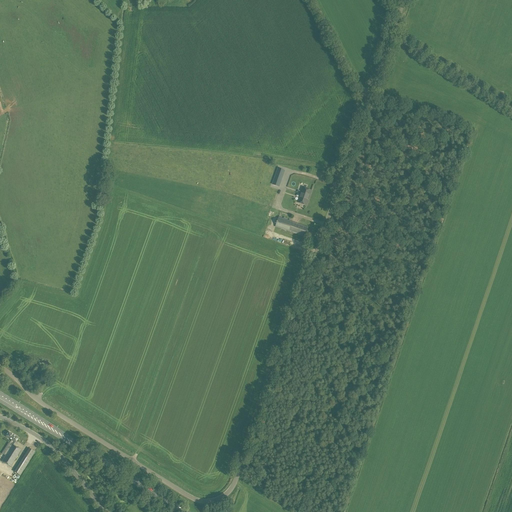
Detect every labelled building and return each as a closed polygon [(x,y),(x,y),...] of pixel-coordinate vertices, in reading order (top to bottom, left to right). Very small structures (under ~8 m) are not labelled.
[(278,168),(272,184),(275,185),(281,170),(278,168)] [(303,188),(300,195),(297,202),(306,206),(312,191),(303,188)] [(304,237),(308,227),(279,217),(275,227),(304,237)] [(5,436),(12,440),(10,443),(9,442),(2,454),(5,456),(2,461),(10,467),(21,450),(15,446),(17,443),(16,442),(18,438),(8,432),(5,436)] [(20,476),(21,473),(35,452),(29,448),(15,469),(14,472),(20,476)]
